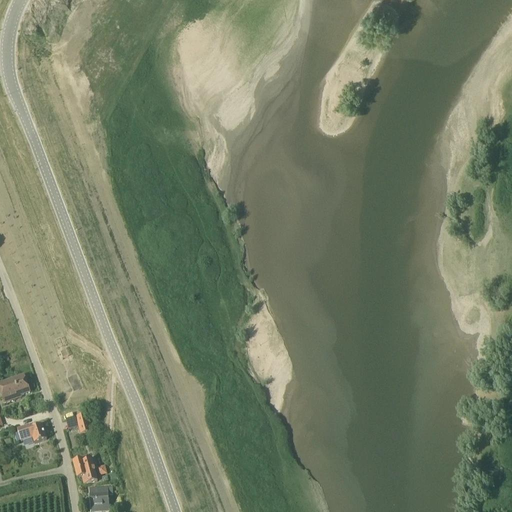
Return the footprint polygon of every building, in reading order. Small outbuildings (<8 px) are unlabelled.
[(30,393),(23,377),(0,384),(0,389),(5,403),(30,393)] [(76,418),(81,436),(92,433),(87,416),(76,418)] [(21,443),(33,439),(35,445),(47,441),(42,426),(30,430),(29,427),(17,431),(21,443)] [(97,482),(92,461),(84,463),(83,460),(73,463),(78,479),(83,478),(84,485),(97,482)] [(113,488),(90,490),(90,495),(91,507),(91,511),(100,511),(109,511),(108,495),(113,494),(113,488)]
